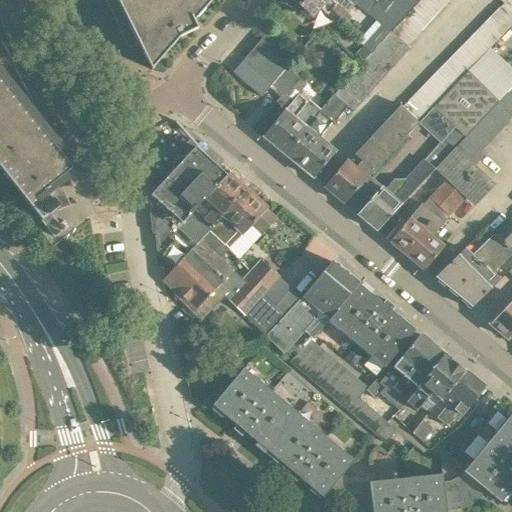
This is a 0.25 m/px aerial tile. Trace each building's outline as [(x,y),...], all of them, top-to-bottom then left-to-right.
[(114,0),(150,71),(152,70),(151,69),(179,39),(197,30),(193,23),(212,0),(114,0)] [(329,0),(288,0),(311,20),(329,0)] [(379,27),(375,31),(362,46),(371,54),(373,51),(375,50),(374,49),(380,41),(383,38),(395,23),(412,5),(407,0),(357,0),(354,5),(367,17),(368,16),(379,27)] [(432,0),(420,0),(419,2),(435,16),(442,8),(432,0)] [(448,0),(432,0),(442,8),(449,0),(448,0)] [(511,27),(511,0),(507,0),(503,5),(499,10),(498,10),(496,12),(511,27)] [(419,2),(412,10),(428,24),(435,16),(419,2)] [(335,5),(326,16),(336,25),(346,15),(335,5)] [(412,10),(404,18),(421,32),(428,24),(412,10)] [(488,19),(505,35),(511,28),(511,27),(496,12),(488,19)] [(404,18),(397,26),(413,40),(421,32),(404,18)] [(481,27),(498,43),(505,35),(488,19),(481,27)] [(397,26),(390,34),(406,48),(413,40),(397,26)] [(474,34),(491,51),(498,43),(481,27),(474,34)] [(260,42),(288,66),(296,56),(268,32),(260,42)] [(384,39),(383,38),(380,41),(400,59),(408,50),(406,48),(390,34),(384,39)] [(484,58),(491,51),(474,34),(466,42),(484,58)] [(0,40),(0,171),(22,200),(53,238),(63,230),(50,214),(65,202),(53,187),(75,170),(46,134),(0,40)] [(380,41),(374,49),(375,50),(373,51),(392,68),(400,59),(380,41)] [(288,66),(260,42),(251,52),(279,76),(285,69),(288,66)] [(459,50),(476,66),(484,58),(466,42),(459,50)] [(369,54),(361,47),(352,58),(360,65),(369,54)] [(452,57),(469,74),(476,66),(459,50),(452,57)] [(511,89),(511,72),(491,51),(484,58),(476,66),(469,74),(462,81),(455,89),(448,97),(440,104),(434,111),(452,128),(439,144),(424,161),(423,160),(405,179),(407,181),(391,181),(382,192),(368,180),(344,205),(377,232),(433,172),(448,156),(466,138),(475,129),(483,120),(492,111),(500,102),(509,93),(511,89)] [(373,51),(371,54),(365,60),(384,77),(392,68),(373,51)] [(279,76),(251,52),(243,62),(271,86),(279,76)] [(444,65),(462,81),(469,74),(452,57),(444,65)] [(365,60),(357,69),(376,86),(384,77),(365,60)] [(437,72),(455,89),(462,81),(444,65),(437,72)] [(298,80),(285,69),(279,76),(271,86),(283,97),(298,80)] [(357,69),(350,78),(368,95),(376,86),(357,69)] [(430,80),(448,97),(455,89),(437,72),(430,80)] [(350,78),(342,88),(360,104),(368,95),(350,78)] [(422,87),(440,104),(448,97),(430,80),(422,87)] [(433,112),(434,111),(440,104),(422,87),(415,95),(433,112)] [(334,97),(346,108),(352,112),(360,104),(342,88),(334,97)] [(511,95),(509,93),(500,102),(511,112),(511,95)] [(408,102),(426,119),(433,112),(415,95),(408,102)] [(306,104),(297,96),(284,111),(279,107),(270,118),(274,122),(261,137),(284,155),(305,129),(293,119),(306,104)] [(284,155),(313,180),(336,152),(318,138),(331,123),(333,124),(346,108),(334,97),(305,129),(284,155)] [(400,110),(419,127),(426,119),(408,102),(400,110)] [(511,117),(511,112),(500,102),(492,111),(506,124),(511,117)] [(375,174),(419,127),(400,110),(399,108),(354,156),(360,162),(375,174)] [(506,124),(492,111),(483,120),(497,134),(506,124)] [(497,134),(483,120),(475,129),(489,143),(497,134)] [(489,143),(475,129),(466,138),(480,152),(489,143)] [(448,156),(467,174),(484,155),(480,152),(466,138),(448,156)] [(168,244),(195,214),(218,188),(217,187),(225,177),(191,141),(156,179),(155,178),(154,179),(161,185),(150,197),(153,200),(151,202),(155,232),(168,244)] [(344,205),(368,180),(375,174),(360,162),(355,168),(345,160),(323,188),(344,205)] [(195,214),(211,230),(246,190),(228,174),(225,177),(217,187),(218,188),(195,214)] [(446,182),(430,199),(438,206),(431,214),(435,216),(403,254),(423,272),(443,247),(432,238),(450,218),(449,217),(466,199),(446,182)] [(246,190),(211,230),(209,232),(228,250),(240,237),(241,238),(252,226),(261,234),(274,220),(266,211),(267,210),(246,190)] [(423,206),(431,214),(438,206),(430,199),(423,206)] [(405,224),(400,220),(385,239),(389,243),(403,254),(435,216),(431,214),(423,206),(420,204),(405,224)] [(211,230),(195,214),(168,244),(158,255),(166,262),(160,268),(168,275),(163,280),(203,319),(223,297),(264,337),(284,316),(262,295),(267,290),(250,274),(249,273),(238,288),(227,278),(233,271),(220,259),(228,250),(209,232),(211,230)] [(494,235),(504,244),(510,250),(511,247),(511,222),(509,220),(494,235)] [(464,249),(433,279),(451,294),(504,244),(494,235),(473,257),(464,249)] [(504,244),(451,294),(470,309),(499,281),(492,274),(511,254),(511,252),(510,250),(504,244)] [(262,295),(284,316),(300,298),(290,290),(283,297),(272,288),(280,280),(260,260),(249,273),(250,274),(267,290),(262,295)] [(327,323),(358,285),(356,284),(358,281),(355,278),(353,280),(352,280),(354,277),(351,275),(349,277),(347,276),(349,274),(347,272),(345,274),(343,272),(345,271),(342,268),(340,270),(330,262),(300,298),(284,316),(264,337),(285,356),(305,333),(312,339),(327,323)] [(511,334),(511,269),(508,274),(511,278),(511,299),(488,326),(506,341),(511,334)] [(358,285),(327,323),(383,369),(414,331),(390,312),(393,308),(384,300),(381,304),(358,285)] [(420,336),(419,335),(393,369),(380,384),(375,381),(366,392),(374,399),(383,389),(388,393),(387,395),(389,396),(431,345),(425,340),(427,337),(423,334),(420,336)] [(366,387),(310,341),(289,364),(385,445),(397,431),(388,424),(357,397),(366,387)] [(402,407),(405,403),(444,356),(436,350),(439,347),(435,344),(433,346),(431,345),(389,396),(402,407)] [(444,356),(405,403),(417,412),(433,393),(441,400),(464,372),(458,367),(460,366),(456,363),(454,364),(450,361),(452,357),(448,354),(446,357),(444,356)] [(244,434),(266,453),(298,416),(242,370),(211,407),(235,426),(232,430),(241,438),(244,434)] [(464,372),(441,400),(448,405),(437,418),(447,425),(452,419),(456,422),(484,389),(482,388),(485,384),(480,380),(477,383),(464,372)] [(353,462),(298,416),(266,453),(289,472),(286,476),(295,483),(298,479),(322,499),(324,497),(342,475),(353,462)] [(511,418),(509,417),(463,472),(485,490),(500,503),(511,489),(511,418)] [(423,422),(414,433),(423,441),(432,430),(423,422)] [(485,490),(463,472),(459,477),(454,480),(468,507),(475,503),(485,490)] [(347,479),(342,475),(324,497),(335,508),(346,511),(355,482),(347,479)] [(445,511),(442,483),(441,476),(370,483),(372,511),(371,511),(445,511)] [(446,511),(461,510),(468,507),(454,480),(448,482),(442,483),(445,511),(446,511)] [(362,484),(355,482),(346,511),(350,511),(367,511),(372,511),(370,483),(362,484)]
